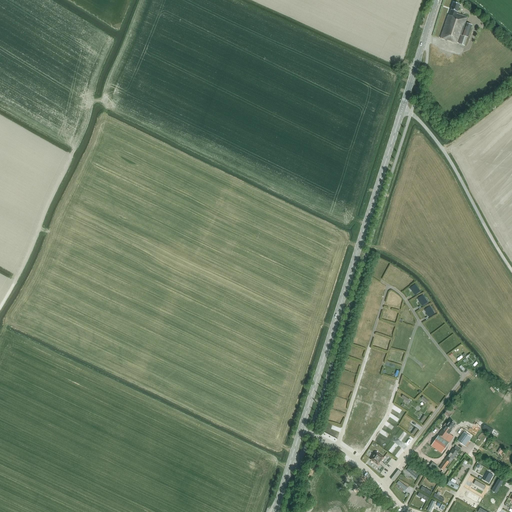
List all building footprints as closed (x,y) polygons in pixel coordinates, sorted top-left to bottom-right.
[(459,5),(460,5),(453,3),(449,15),(448,15),(440,38),(464,46),(467,37),(468,37),(472,25),(466,24),(468,17),(457,14),(459,7),(460,8),(460,6),(459,5)] [(411,291),(415,296),(420,292),(415,285),(411,287),(413,290),(411,291)] [(419,301),(422,306),(427,302),(422,295),(418,298),(420,300),(419,301)] [(427,311),(426,312),(429,317),(434,313),(429,306),(426,308),(427,311)] [(451,430),(455,424),(450,420),(442,431),(438,436),(436,440),(432,446),(442,453),(453,437),(449,434),(452,431),(451,430)] [(469,441),(471,438),(464,432),(457,441),(464,446),(468,441),(469,441)] [(458,453),(454,450),(453,449),(445,460),(439,468),(443,471),(449,462),(450,463),(458,453)] [(376,452),(370,460),(378,465),(384,458),(376,452)] [(433,462),(429,467),(435,472),(439,467),(433,462)] [(406,470),(416,478),(419,475),(409,467),(406,470)] [(489,483),(493,475),(487,472),(483,480),(489,483)] [(496,492),(497,492),(503,482),(498,480),(493,489),(493,490),(496,492)] [(408,488),(399,481),(397,484),(405,491),(408,488)] [(459,486),(449,481),(446,485),(456,490),(459,486)] [(422,486),(420,490),(430,496),(432,492),(422,486)] [(427,501),(429,498),(419,492),(417,496),(427,501)] [(445,499),(439,496),(437,494),(435,493),(433,497),(443,502),(445,499)] [(488,494),(482,504),(486,506),(491,496),(488,494)] [(476,509),(481,498),(478,496),(472,507),(476,509)]
